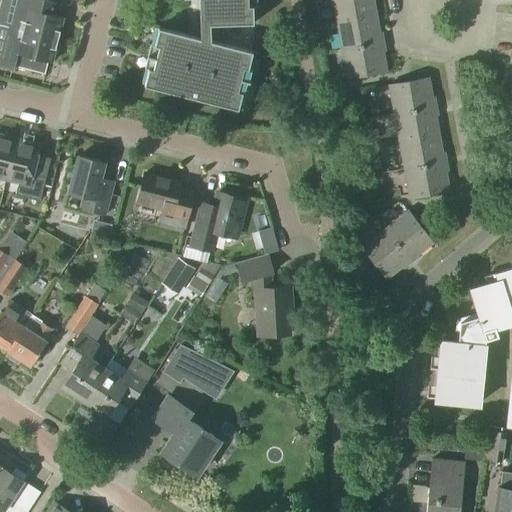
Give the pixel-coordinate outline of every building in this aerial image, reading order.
[(57,40),(63,17),(58,16),(61,4),(44,0),(16,0),(10,27),(5,26),(5,27),(57,40)] [(254,23),(253,0),(199,0),(201,38),(159,28),(155,45),(159,47),(154,69),(149,68),(144,86),(238,109),(243,92),(238,91),(244,68),(249,69),(253,52),(211,41),(211,25),(254,23)] [(332,0),(337,22),(376,15),(372,0),(332,0)] [(342,50),(383,42),(382,34),(380,34),(376,15),(337,22),(342,50)] [(52,63),(57,40),(5,27),(0,44),(0,67),(14,71),(15,66),(44,74),(47,62),(52,63)] [(383,42),(342,50),(347,78),(386,72),(383,52),(385,52),(383,42)] [(394,114),(435,107),(433,96),(431,97),(428,80),(389,86),(394,114)] [(333,95),(341,93),(339,84),(332,85),(333,95)] [(399,141),(437,135),(434,116),(436,115),(435,107),(394,114),(399,141)] [(404,168),(444,161),(442,150),(440,151),(437,135),(399,141),(404,168)] [(0,177),(6,179),(16,141),(0,136),(0,177)] [(32,175),(39,146),(16,141),(6,179),(18,182),(15,195),(39,201),(45,178),(32,175)] [(106,216),(113,189),(115,181),(101,177),(104,163),(79,156),(69,193),(82,196),(78,209),(106,216)] [(444,161),(404,168),(408,196),(447,189),(444,170),(446,169),(444,161)] [(184,228),(194,190),(179,186),(180,182),(145,173),(138,203),(162,209),(159,222),(184,228)] [(236,238),(246,199),(219,192),(215,206),(200,203),(189,245),(187,257),(201,261),(204,251),(213,254),(218,233),(236,238)] [(409,261),(417,255),(416,253),(431,242),(407,210),(384,227),(409,261)] [(402,266),(409,261),(384,227),(361,243),(385,276),(401,264),(402,266)] [(0,279),(15,260),(9,256),(2,251),(0,249),(0,279)] [(272,288),(271,273),(273,273),(268,254),(237,263),(243,281),(252,279),(253,289),(256,289),(259,337),(290,335),(289,314),(293,314),(291,287),(272,288)] [(354,259),(355,271),(363,270),(361,258),(354,259)] [(178,295),(194,269),(176,259),(161,284),(178,295)] [(15,260),(0,279),(0,292),(7,297),(27,267),(15,260)] [(208,285),(215,275),(219,267),(204,262),(202,266),(194,277),(193,276),(186,287),(200,297),(208,285)] [(478,403),(485,340),(497,336),(495,328),(511,321),(511,267),(494,273),(496,280),(469,289),(477,316),(459,322),(457,341),(440,339),(434,398),(478,403)] [(85,295),(64,327),(65,327),(77,335),(85,325),(98,304),(97,303),(106,291),(94,284),(86,296),(85,295)] [(146,303),(132,294),(118,316),(133,325),(146,303)] [(1,312),(0,313),(0,346),(8,351),(24,328),(23,327),(31,315),(9,301),(1,313),(1,312)] [(24,328),(8,351),(4,356),(17,365),(21,360),(30,366),(45,342),(53,330),(39,321),(31,333),(24,328)] [(84,402),(112,360),(111,360),(104,370),(90,360),(100,345),(95,342),(100,335),(85,325),(77,335),(70,345),(71,346),(59,364),(71,373),(62,387),(84,402)] [(112,360),(84,402),(105,416),(115,402),(128,410),(154,370),(134,357),(126,370),(112,360)] [(168,397),(153,420),(174,434),(161,453),(195,475),(218,440),(185,419),(189,411),(168,397)] [(495,419),(496,405),(479,404),(477,417),(495,419)] [(501,462),(506,433),(505,433),(505,428),(487,426),(482,460),(489,460),(501,462)] [(412,439),(410,454),(423,455),(425,440),(412,439)] [(457,511),(463,463),(430,459),(424,511),(457,511)] [(0,469),(0,511),(27,511),(32,506),(40,493),(22,481),(25,476),(15,469),(11,474),(1,467),(0,469)] [(511,511),(511,472),(501,471),(499,488),(498,488),(494,511),(511,511)] [(68,511),(53,502),(46,511),(68,511)]
